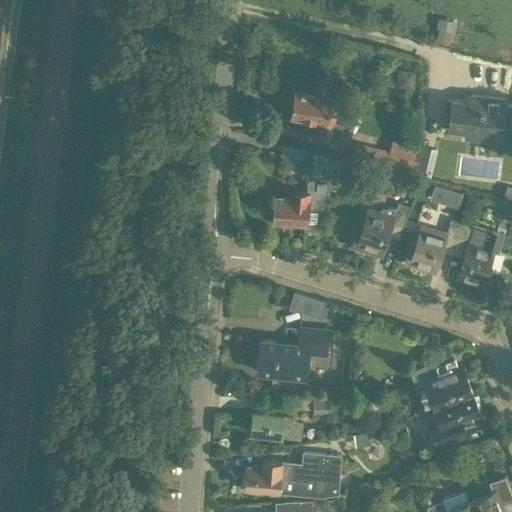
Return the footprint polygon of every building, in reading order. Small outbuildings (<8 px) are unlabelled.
[(336,115),(328,114),(331,97),(294,90),(289,117),(320,122),(317,135),(340,139),(343,123),(335,122),(336,115)] [(502,104),(503,98),(470,94),(469,100),(450,98),(447,128),(478,132),(479,127),(503,130),(504,122),(509,122),(511,105),(502,104)] [(416,143),(392,138),(389,152),(414,156),(416,143)] [(395,169),(406,172),(418,175),(421,162),(418,161),(395,154),(378,149),(378,147),(356,140),(350,160),(373,166),(374,164),(391,169),(391,168),(395,169)] [(422,145),(418,161),(421,162),(418,173),(427,175),(434,148),(422,145)] [(318,231),(323,232),(331,155),(307,149),(304,160),(312,162),(308,193),(289,191),(289,198),(275,196),(272,221),(305,224),(305,231),(318,232),(318,231)] [(448,203),(457,206),(461,190),(453,188),(448,203)] [(377,208),(376,212),(367,209),(359,234),(355,232),(350,245),(381,255),(388,229),(399,232),(407,205),(395,202),(393,208),(387,206),(377,208)] [(440,244),(451,248),(459,222),(448,218),(444,232),(420,225),(412,250),(407,248),(403,262),(432,271),(440,244)] [(459,222),(451,248),(463,251),(455,279),(484,288),(488,274),(484,272),(491,249),(499,252),(504,235),(459,222)] [(306,295),(293,291),(289,309),(301,312),(306,295)] [(328,331),(299,328),(297,344),(260,340),(257,372),(305,377),(308,348),(326,350),(328,331)] [(424,384),(433,408),(471,392),(461,365),(447,370),(448,375),(438,378),(432,362),(409,371),(415,388),(424,384)] [(482,421),(471,393),(433,408),(437,419),(428,422),(438,449),(462,440),(456,425),(466,421),(468,426),(482,421)] [(338,412),(338,394),(292,394),(293,408),(313,409),(313,412),(331,412),(331,411),(338,412)] [(293,416),(253,411),(251,434),(281,438),(281,437),(299,439),(300,430),(301,420),(292,419),(293,416)] [(341,456),(302,452),(301,464),(262,460),(261,467),(247,466),(245,490),(314,497),(338,494),(341,456)] [(468,502),(471,511),(498,511),(497,507),(511,501),(511,500),(503,476),(486,483),(490,493),(469,501),(468,502)] [(409,506),(406,483),(383,487),(387,509),(409,506)] [(471,511),(468,502),(469,501),(464,490),(440,499),(441,501),(426,507),(428,511),(471,511)] [(312,511),(312,500),(275,502),(275,511),(312,511)]
